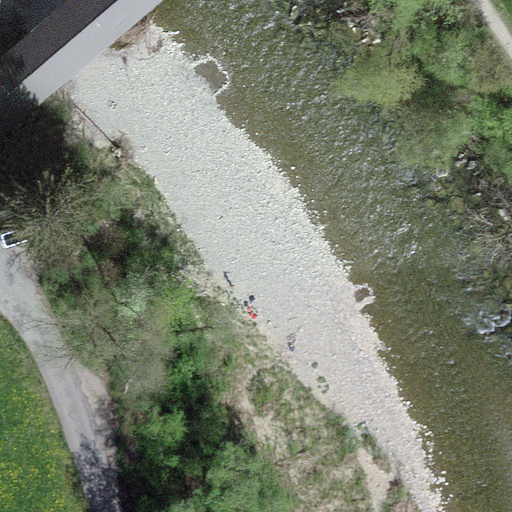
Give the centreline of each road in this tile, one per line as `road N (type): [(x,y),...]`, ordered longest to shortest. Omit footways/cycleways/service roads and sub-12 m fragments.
road 1 (unclassified): [(112,511),(43,338),(0,283)]
road 2 (unclassified): [(108,0),(0,93)]
